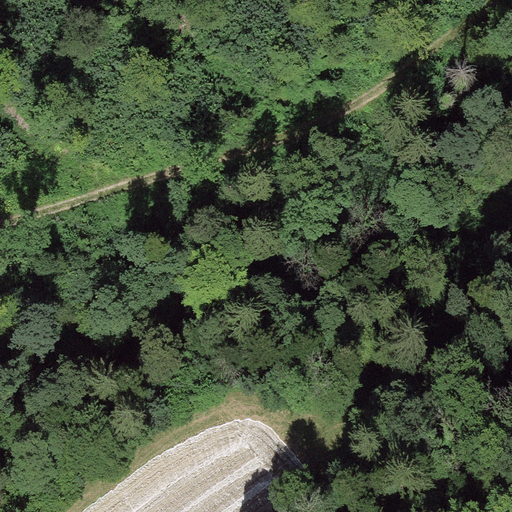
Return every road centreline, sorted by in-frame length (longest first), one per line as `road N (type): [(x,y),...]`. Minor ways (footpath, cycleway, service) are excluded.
road 1 (track): [(0,222),(200,163),(347,104),(495,0)]
road 2 (track): [(260,511),(410,382),(511,317)]
